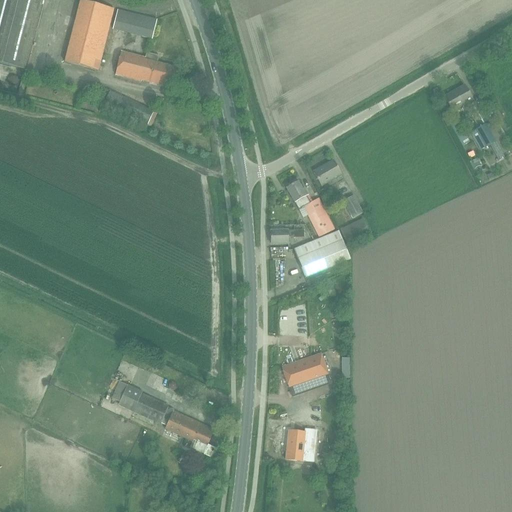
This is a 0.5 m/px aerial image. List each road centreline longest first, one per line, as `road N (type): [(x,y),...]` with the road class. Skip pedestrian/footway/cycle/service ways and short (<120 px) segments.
road 1 (tertiary): [(234,511),(249,255),(241,180)]
road 2 (unclassified): [(241,180),(511,31)]
road 3 (tertiary): [(241,180),(227,101),(193,0)]
